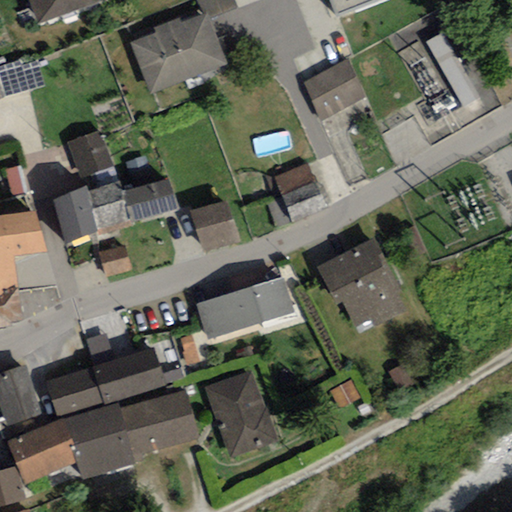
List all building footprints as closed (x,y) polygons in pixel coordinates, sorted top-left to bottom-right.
[(26,0),(34,22),(89,2),(88,0),(26,0)] [(238,0),(206,0),(212,19),(242,10),(238,0)] [(326,0),(337,21),(394,0),(326,0)] [(200,19),(128,47),(146,91),(218,63),(200,19)] [(434,119),(472,98),(437,34),(398,56),(434,119)] [(300,87),(318,121),(358,99),(340,65),(300,87)] [(0,97),(12,95),(6,73),(0,74),(0,97)] [(69,144),(80,174),(106,165),(95,135),(69,144)] [(275,176),(285,220),(327,211),(317,166),(275,176)] [(113,195),(122,223),(169,208),(160,181),(113,195)] [(49,201),(62,242),(122,223),(113,195),(82,205),(78,192),(49,201)] [(0,199),(0,224),(26,218),(20,194),(0,199)] [(187,217),(198,252),(231,241),(220,207),(187,217)] [(317,271),(345,325),(366,314),(371,323),(395,311),(363,248),(317,271)] [(104,252),(106,274),(133,272),(131,251),(104,252)] [(200,306),(210,336),(295,310),(285,279),(200,306)] [(0,327),(10,326),(6,291),(0,292),(0,327)] [(43,388),(51,416),(157,384),(149,356),(43,388)] [(0,375),(0,414),(2,423),(32,415),(19,370),(0,375)] [(245,379),(205,393),(226,454),(267,439),(245,379)] [(126,412),(137,452),(190,438),(179,397),(126,412)] [(72,461),(77,478),(127,464),(111,410),(61,425),(72,461)] [(72,461),(61,425),(7,446),(21,480),(72,461)] [(0,502),(14,499),(7,471),(0,472),(0,502)]
